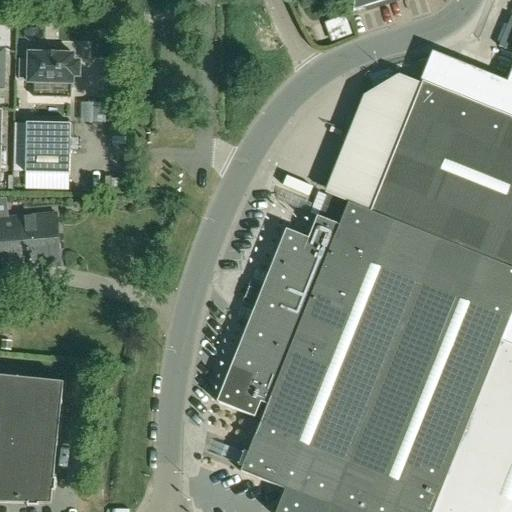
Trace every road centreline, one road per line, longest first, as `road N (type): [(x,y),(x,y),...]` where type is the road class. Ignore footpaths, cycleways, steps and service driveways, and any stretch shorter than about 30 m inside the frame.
road 1 (unclassified): [(166,511),(165,431),(179,327),(238,172)]
road 2 (residential): [(238,172),(206,143),(203,0)]
road 3 (unclassified): [(315,73),(432,32),(465,0)]
road 4 (unclassified): [(238,172),(285,99),(315,73)]
